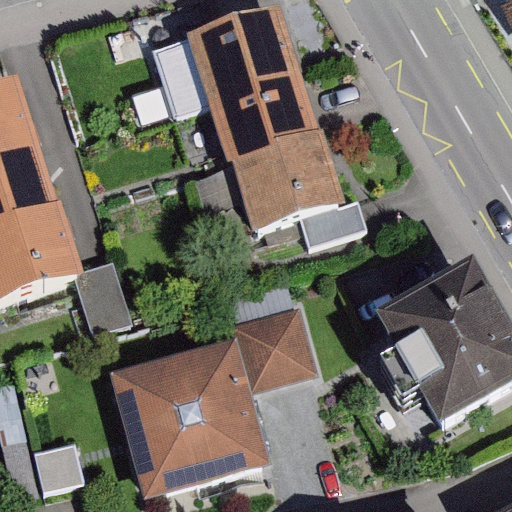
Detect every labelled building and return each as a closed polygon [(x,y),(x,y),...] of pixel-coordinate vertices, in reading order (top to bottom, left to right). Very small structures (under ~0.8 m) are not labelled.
[(189,37),(210,102),(302,73),(281,8),(189,37)] [(210,102),(230,166),(234,164),(322,137),(321,134),(302,73),(210,102)] [(0,84),(0,157),(40,144),(19,79),(0,84)] [(322,137),(234,164),(256,235),(301,221),(348,206),(324,132),(321,134),(322,137)] [(0,157),(0,229),(61,210),(59,206),(40,144),(0,157)] [(348,206),(301,221),(311,251),(369,233),(359,202),(348,206)] [(87,277),(64,205),(59,206),(61,210),(0,229),(0,303),(76,280),(87,277)] [(87,277),(76,280),(96,341),(135,328),(116,267),(87,277)] [(511,344),(475,281),(377,337),(442,449),(511,408),(511,344)] [(254,399),(321,381),(303,312),(232,331),(236,344),(239,343),(254,399)] [(236,344),(112,377),(146,502),(273,467),(254,399),(239,343),(236,344)]
